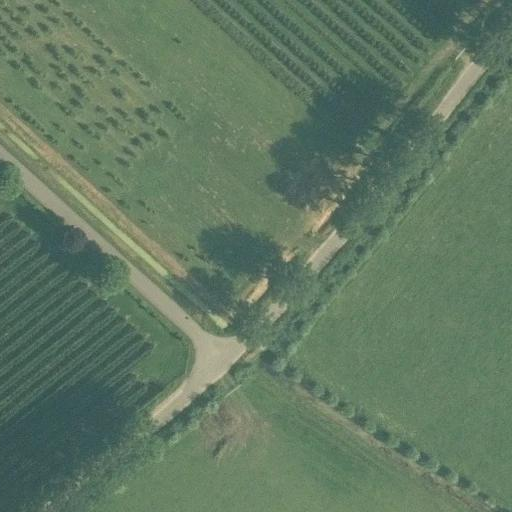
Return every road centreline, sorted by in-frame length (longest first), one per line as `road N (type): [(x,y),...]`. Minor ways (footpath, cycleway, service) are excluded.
road 1 (unclassified): [(232,353),(511,16)]
road 2 (residential): [(232,353),(0,148)]
road 3 (unclassified): [(42,511),(232,353)]
